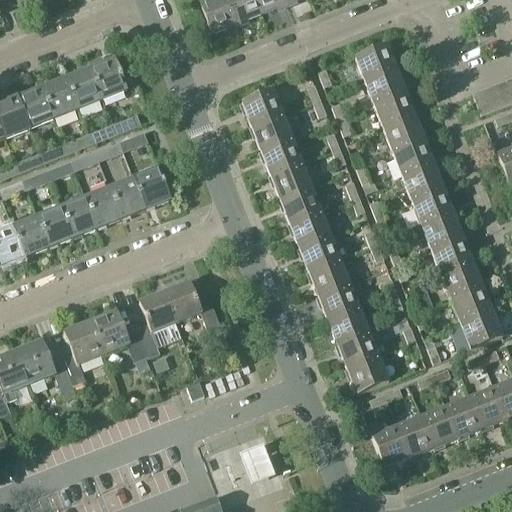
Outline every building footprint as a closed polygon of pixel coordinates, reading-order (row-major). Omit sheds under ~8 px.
[(2,0),(4,2),(9,0),(15,0),(20,10),(31,6),(30,3),(37,0),(42,0),(43,1),(44,0),(2,0)] [(226,0),(209,0),(200,4),(212,36),(237,27),(226,0)] [(254,0),(226,0),(237,27),(261,17),(254,0)] [(254,0),(261,17),(262,17),(285,8),(282,0),(254,0)] [(386,49),(354,62),(364,87),(396,75),(386,49)] [(102,61),(87,67),(89,71),(89,72),(101,103),(102,104),(125,95),(127,101),(140,96),(127,63),(115,67),(114,63),(104,66),(102,61)] [(89,71),(64,81),(77,113),(101,103),(89,72),(89,71)] [(330,88),(325,74),(317,76),(323,91),(330,88)] [(396,75),(364,87),(374,111),(406,99),(396,75)] [(64,81),(40,91),(53,123),(77,113),(64,81)] [(511,106),(511,99),(506,84),(495,88),(503,110),(511,106)] [(495,88),(483,92),(492,114),(503,110),(495,88)] [(306,93),(312,108),(319,105),(313,90),(306,93)] [(40,91),(16,100),(29,132),(53,123),(40,91)] [(492,114),(483,92),(472,97),(481,119),(492,114)] [(272,94),(241,106),(251,131),(282,119),(272,94)] [(406,99),(374,111),(383,136),(415,123),(406,99)] [(16,100),(0,106),(0,130),(4,142),(29,132),(16,100)] [(325,120),(319,105),(312,108),(318,123),(325,120)] [(338,108),(331,111),(336,125),(344,122),(338,108)] [(497,130),(511,124),(509,117),(494,122),(497,130)] [(112,129),(116,140),(141,130),(136,119),(112,129)] [(282,119),(251,131),(261,156),(292,143),(282,119)] [(350,138),(344,122),(336,125),(342,140),(350,138)] [(415,123),(383,136),(393,160),(425,147),(415,123)] [(116,140),(112,129),(87,139),(92,149),(116,140)] [(119,147),(123,157),(147,147),(143,137),(119,147)] [(325,141),(331,156),(339,154),(332,138),(325,141)] [(92,149),(87,139),(63,148),(67,159),(92,149)] [(292,143),(261,156),(270,180),(301,168),(292,143)] [(98,166),(123,157),(119,147),(94,156),(98,166)] [(425,147),(393,160),(402,184),(434,171),(425,147)] [(39,158),(43,168),(67,159),(63,148),(39,158)] [(511,152),(497,158),(510,190),(511,188),(511,152)] [(344,168),(339,154),(331,156),(337,171),(344,168)] [(70,166),(74,176),(98,166),(94,156),(70,166)] [(363,171),(357,156),(350,159),(356,174),(363,171)] [(43,168),(39,158),(15,168),(19,178),(43,168)] [(70,166),(46,176),(50,185),(74,176),(70,166)] [(15,168),(0,173),(0,185),(19,178),(15,168)] [(301,168),(270,180),(280,204),(311,192),(301,168)] [(369,186),(363,171),(356,174),(361,189),(369,186)] [(434,171),(402,184),(412,208),(444,196),(434,171)] [(133,182),(146,213),(170,204),(158,172),(133,182)] [(22,185),(26,195),(50,185),(46,176),(22,185)] [(109,191),(109,192),(121,223),(122,223),(146,213),(133,182),(109,191)] [(0,200),(1,204),(26,195),(22,185),(0,193),(0,200)] [(344,189),(350,205),(358,202),(352,186),(344,189)] [(109,192),(85,201),(97,233),(121,223),(109,192)] [(311,192),(280,204),(289,228),(320,216),(311,192)] [(444,196),(412,208),(421,232),(453,220),(444,196)] [(85,201),(60,211),(73,242),(97,233),(85,201)] [(363,216),(358,202),(350,205),(356,219),(363,216)] [(382,219),(376,204),(368,207),(374,222),(382,219)] [(36,220),(48,252),(73,242),(60,211),(36,220)] [(320,216),(289,228),(299,252),(330,241),(320,216)] [(388,234),(382,219),(374,222),(380,237),(388,234)] [(12,230),(24,261),(48,252),(36,220),(12,230)] [(453,220),(421,232),(431,256),(463,244),(453,220)] [(0,234),(0,270),(24,261),(12,230),(0,234)] [(363,238),(369,253),(377,250),(371,235),(363,238)] [(330,241),(299,252),(308,276),(339,264),(330,241)] [(463,244),(431,256),(440,280),(472,268),(463,244)] [(383,265),(377,250),(369,253),(375,268),(383,265)] [(388,256),(393,270),(401,267),(395,253),(388,256)] [(339,264),(308,276),(318,300),(349,288),(339,264)] [(407,283),(401,267),(393,270),(400,286),(407,283)] [(472,268),(440,280),(450,305),(482,292),(472,268)] [(382,286),(388,301),(396,298),(390,283),(382,286)] [(189,287),(164,297),(176,327),(199,318),(208,339),(221,335),(210,305),(198,310),(189,287)] [(349,288),(318,300),(327,324),(358,312),(349,288)] [(482,292),(450,305),(459,329),(491,316),(482,292)] [(148,329),(135,334),(146,361),(147,363),(159,359),(151,337),(175,327),(176,327),(164,297),(163,297),(139,307),(148,329)] [(402,314),(396,298),(388,301),(394,317),(402,314)] [(420,316),(414,302),(407,305),(413,319),(420,316)] [(358,312),(327,324),(337,349),(368,336),(358,312)] [(116,316),(90,326),(103,359),(127,349),(134,366),(146,361),(135,334),(125,339),(116,316)] [(426,330),(420,316),(413,319),(419,333),(426,330)] [(491,316),(459,329),(470,354),(502,342),(491,316)] [(73,359),(61,363),(72,391),(83,386),(76,369),(102,359),(103,359),(90,326),(64,336),(73,359)] [(401,335),(407,349),(415,346),(409,332),(401,335)] [(368,336),(337,349),(346,373),(377,361),(368,336)] [(41,345),(15,355),(28,388),(54,378),(61,397),(72,392),(72,391),(61,363),(50,368),(41,345)] [(421,362),(415,346),(407,349),(413,365),(421,362)] [(439,366),(433,351),(427,353),(433,369),(439,366)] [(495,354),(481,360),(484,367),(498,362),(495,354)] [(0,420),(9,417),(5,407),(17,402),(13,394),(28,388),(15,355),(0,361),(0,420)] [(484,367),(481,360),(466,366),(468,373),(484,367)] [(168,372),(164,361),(153,366),(157,376),(168,372)] [(377,361),(346,373),(356,399),(387,387),(377,361)] [(447,373),(432,379),(435,386),(450,380),(447,373)] [(435,386),(432,379),(417,385),(420,392),(435,386)] [(511,383),(493,391),(505,423),(511,420),(511,383)] [(192,404),(204,400),(199,386),(187,390),(192,404)] [(493,391),(468,401),(481,433),(505,423),(493,391)] [(399,392),(384,398),(386,405),(401,400),(399,392)] [(386,405),(384,398),(369,404),(372,411),(386,405)] [(468,401),(444,410),(457,442),(481,433),(468,401)] [(444,410),(420,420),(433,452),(457,442),(444,410)] [(420,420),(396,429),(408,461),(433,452),(420,420)] [(396,429),(371,439),(383,471),(408,461),(396,429)] [(7,444),(0,446),(0,457),(0,458),(11,454),(7,444)] [(216,511),(213,503),(188,511),(216,511)]
